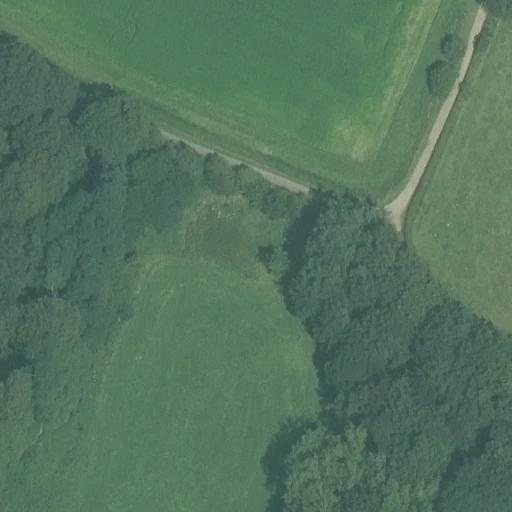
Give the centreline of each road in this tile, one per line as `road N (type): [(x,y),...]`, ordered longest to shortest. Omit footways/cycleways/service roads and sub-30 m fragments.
road 1 (track): [(387,206),(406,193),(484,0)]
road 2 (track): [(511,370),(426,281),(387,206)]
